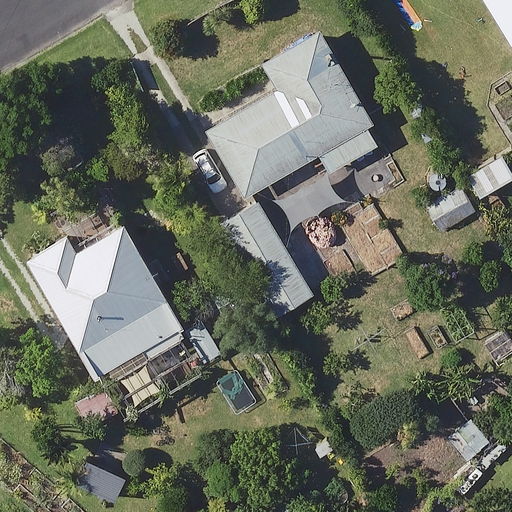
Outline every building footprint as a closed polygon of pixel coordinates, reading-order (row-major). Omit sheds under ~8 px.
[(511,0),(479,0),(511,53),(511,0)] [(336,197),(321,170),(375,139),(313,26),(255,59),(270,86),(195,127),(233,196),(271,175),(296,219),(336,197)] [(181,330),(101,196),(12,249),(93,383),(181,330)] [(292,270),(254,197),(215,217),(265,313),(304,293),(292,270)] [(116,402),(103,378),(66,397),(79,422),(116,402)] [(480,442),(465,420),(420,450),(435,472),(480,442)]
